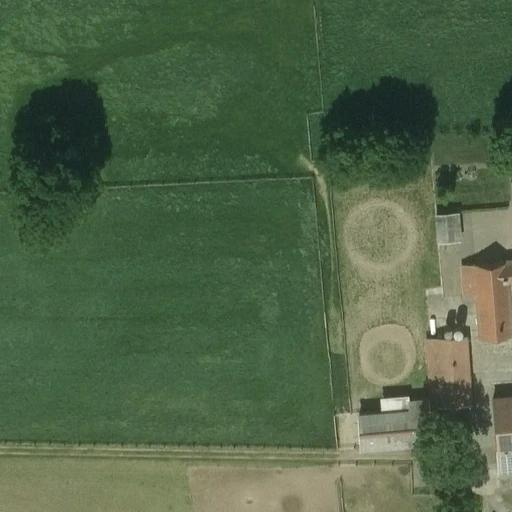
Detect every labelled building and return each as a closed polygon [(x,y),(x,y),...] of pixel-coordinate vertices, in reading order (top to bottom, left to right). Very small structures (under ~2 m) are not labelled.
[(460,237),(458,208),(434,209),(436,238),(460,237)] [(511,259),(506,260),(506,261),(462,264),(465,297),(477,296),(480,335),(511,332),(511,259)] [(465,335),(427,338),(433,406),(470,403),(465,335)] [(511,396),(492,398),(498,472),(511,470),(511,396)] [(410,408),(359,412),(362,448),(431,442),(427,397),(409,399),(410,408)] [(461,419),(458,419),(456,420),(455,422),(453,425),(454,428),(455,429),(456,431),(458,432),(460,432),(463,432),(465,430),(466,429),(467,427),(467,425),(466,423),(466,422),(464,420),(462,419),(461,419)] [(463,437),(461,437),(459,437),(457,438),(456,440),(455,442),(455,443),(455,445),(456,446),(456,448),(458,449),(460,450),(462,450),(463,450),(465,449),(467,447),(468,443),(468,441),(467,440),(466,439),(465,438),(463,437)]
